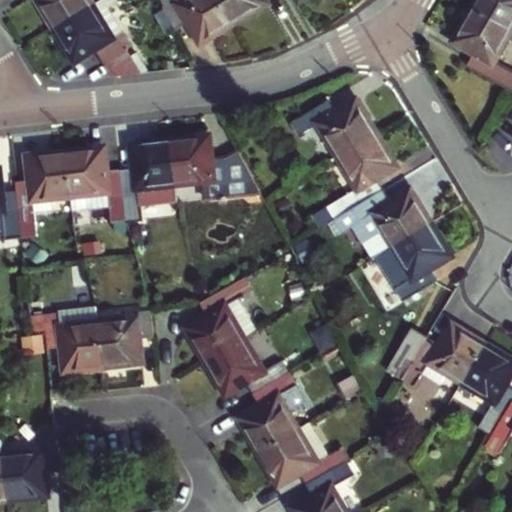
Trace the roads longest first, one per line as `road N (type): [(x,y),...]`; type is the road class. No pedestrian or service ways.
road 1 (residential): [(21,111),(281,79),(384,30)]
road 2 (residential): [(384,30),(504,233)]
road 3 (residential): [(66,418),(162,413),(227,511)]
